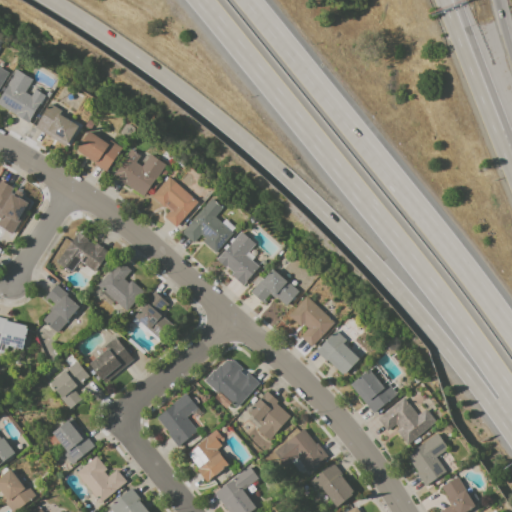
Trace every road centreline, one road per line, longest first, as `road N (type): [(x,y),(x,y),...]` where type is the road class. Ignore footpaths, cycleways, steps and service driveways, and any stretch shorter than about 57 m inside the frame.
road 1 (motorway): [(49,0),(170,81),(299,189),(379,270),(490,404),(511,411)]
road 2 (residential): [(0,140),(233,318),(345,429),(400,511)]
road 3 (motorway): [(199,0),(458,319),(511,398)]
road 4 (motorway): [(511,331),(247,0)]
road 5 (residential): [(233,318),(121,419)]
